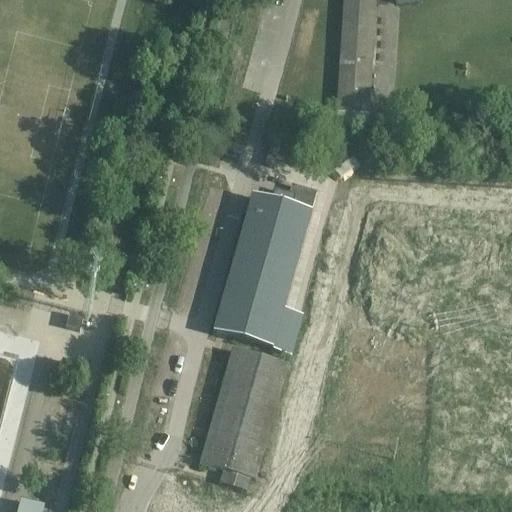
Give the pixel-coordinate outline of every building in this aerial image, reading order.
[(368,116),(374,0),(344,0),(338,115),(368,116)] [(282,313),(315,195),(290,188),(287,196),(273,192),(269,206),(250,200),(239,239),(211,336),(290,359),(301,318),(282,313)] [(78,334),(82,320),(68,316),(64,331),(78,334)] [(253,484),(287,369),(230,352),(197,468),(221,475),(217,487),(244,494),(248,483),(253,484)] [(77,381),(79,366),(62,364),(60,378),(77,381)]
